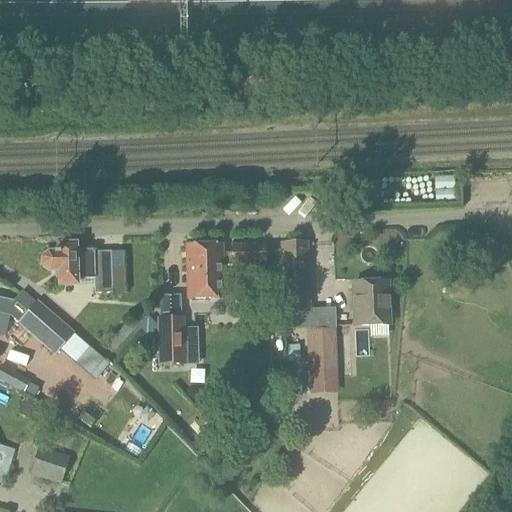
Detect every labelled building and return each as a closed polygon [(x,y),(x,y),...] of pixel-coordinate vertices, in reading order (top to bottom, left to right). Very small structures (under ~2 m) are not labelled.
[(428,177),(428,200),(448,200),(447,177),(428,177)] [(281,245),(284,314),(310,313),(307,244),(281,245)] [(48,256),(42,260),(43,267),(49,272),(59,272),(59,286),(76,286),(76,280),(94,280),(95,295),(113,295),(111,253),(94,253),(94,251),(75,252),(75,246),(58,246),(58,255),(48,256)] [(221,254),(221,247),(187,248),(188,281),(190,281),(190,300),(210,299),(210,280),(222,280),(221,267),(233,267),(233,266),(265,265),(264,246),(232,247),(232,254),(221,254)] [(354,328),(389,327),(388,284),(353,285),(354,328)] [(0,315),(9,317),(54,358),(74,335),(37,303),(36,305),(22,293),(20,295),(19,294),(13,302),(0,299),(0,315)] [(185,318),(157,318),(157,367),(185,367),(185,318)] [(337,395),(336,370),(335,330),(308,331),(311,396),(337,395)] [(0,380),(24,393),(29,382),(0,366),(0,380)] [(0,485),(4,487),(14,453),(0,448),(0,485)] [(28,477),(59,486),(68,458),(37,448),(28,477)]
